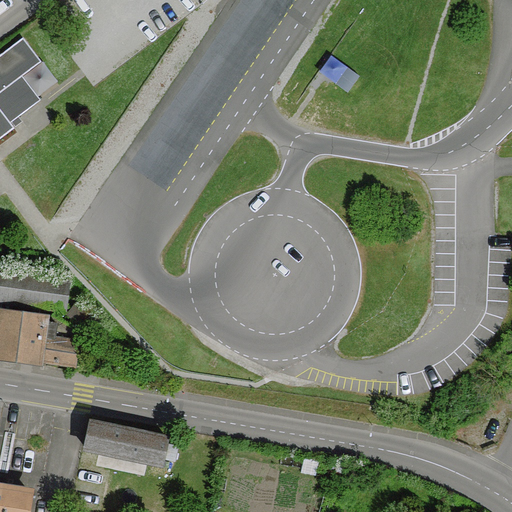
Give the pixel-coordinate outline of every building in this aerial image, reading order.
[(42,61),(24,38),(0,56),(0,138),(23,121),(19,116),(41,100),(23,76),(42,61)] [(71,280),(0,271),(0,301),(5,303),(67,311),(71,280)] [(0,356),(76,366),(79,342),(55,339),(57,324),(47,323),(48,317),(4,312),(5,303),(0,301),(0,356)] [(173,436),(91,420),(85,454),(120,461),(167,470),(173,436)] [(86,511),(89,511),(107,511),(112,490),(90,486),(86,511)] [(29,511),(32,492),(0,487),(0,511),(29,511)]
